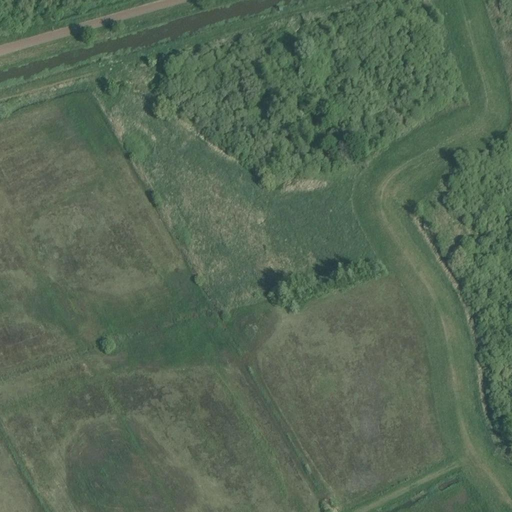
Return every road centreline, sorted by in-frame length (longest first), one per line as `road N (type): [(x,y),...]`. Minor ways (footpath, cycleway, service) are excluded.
road 1 (track): [(463,0),(487,108),(478,128),(412,159),(382,213),(435,299),(458,433),(511,507)]
road 2 (track): [(357,511),(474,453)]
